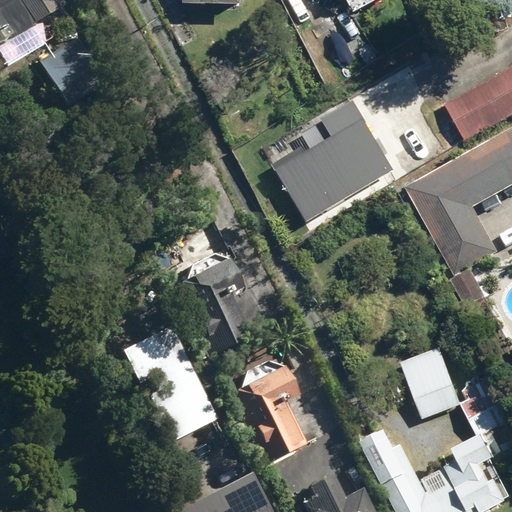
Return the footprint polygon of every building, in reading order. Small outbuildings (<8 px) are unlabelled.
[(0,0),(0,45),(58,10),(52,0),(0,0)] [(344,0),(344,1),(345,0),(348,0),(357,15),(384,0),(344,0)] [(33,66),(59,109),(98,88),(71,43),(33,66)] [(511,71),(448,106),(470,147),(511,124),(511,71)] [(384,167),(355,117),(338,88),(305,107),(322,136),(277,162),(306,212),(384,167)] [(511,132),(408,189),(437,241),(439,240),(457,271),(502,246),(485,214),(511,199),(511,132)] [(0,263),(0,264),(0,261),(11,259),(0,221),(0,263)] [(170,290),(204,361),(246,340),(226,299),(237,292),(223,263),(170,290)] [(450,284),(465,311),(484,300),(469,273),(450,284)] [(166,448),(214,425),(166,330),(112,356),(130,391),(144,384),(150,396),(142,400),(166,448)] [(401,366),(422,423),(459,408),(439,352),(401,366)] [(224,399),(261,469),(304,446),(283,406),(296,400),(281,370),(224,399)] [(506,426),(482,384),(462,394),(467,404),(460,407),(478,441),(506,426)] [(364,450),(396,511),(491,511),(502,506),(483,471),(490,468),(478,444),(455,455),(461,467),(426,485),(432,497),(425,501),(402,459),(396,462),(384,439),(364,450)] [(367,511),(357,492),(338,501),(326,478),(302,490),(307,501),(299,505),(302,511),(367,511)] [(180,511),(262,511),(246,479),(180,511)]
